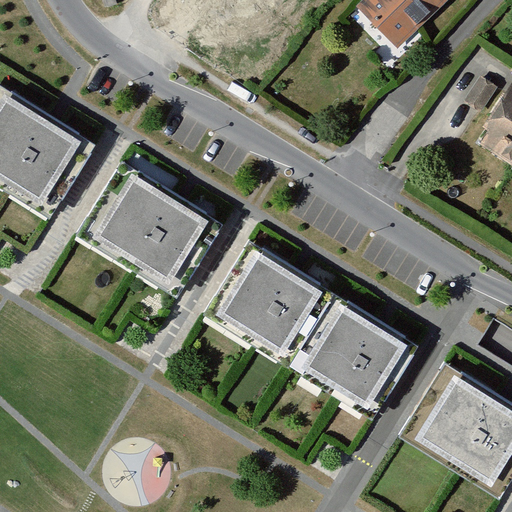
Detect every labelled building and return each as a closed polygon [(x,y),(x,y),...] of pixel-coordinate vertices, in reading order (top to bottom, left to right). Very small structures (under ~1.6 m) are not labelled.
[(258,0),(226,0),(244,16),(258,0)] [(452,0),(364,0),(363,2),(405,46),(452,0)] [(483,107),(499,80),(482,70),(466,97),(483,107)] [(511,80),(473,141),(511,166),(511,80)] [(87,132),(14,86),(0,107),(0,160),(49,192),(87,132)] [(218,212),(144,167),(107,227),(181,272),(218,212)] [(328,286),(265,246),(228,306),(290,345),(328,286)] [(413,338),(348,298),(310,357),(375,398),(413,338)] [(511,455),(511,395),(468,368),(429,429),(500,474),(511,455)]
